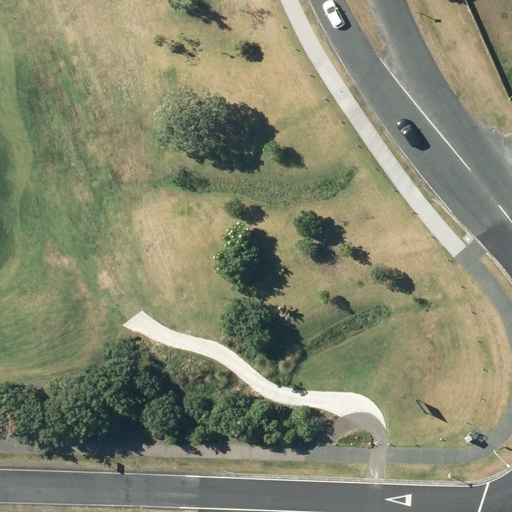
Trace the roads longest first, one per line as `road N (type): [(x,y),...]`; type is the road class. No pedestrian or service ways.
road 1 (tertiary): [(0,484),(470,501),(511,493)]
road 2 (residential): [(433,134),(369,67),(326,0)]
road 3 (residential): [(396,0),(433,134)]
